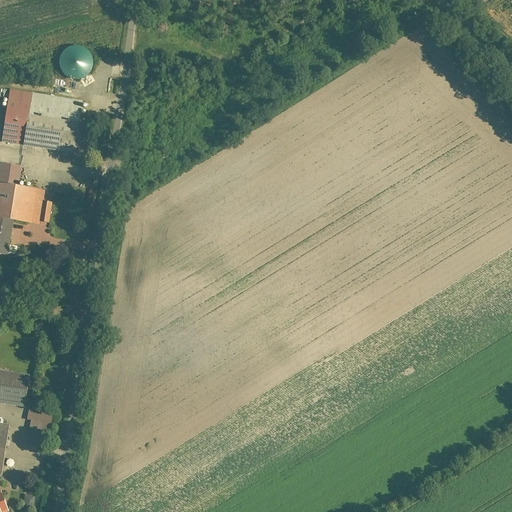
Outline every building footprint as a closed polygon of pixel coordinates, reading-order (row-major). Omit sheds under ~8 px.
[(64,78),(94,77),(93,48),(64,48),(64,78)] [(83,103),(10,92),(3,145),(75,155),(83,103)] [(0,169),(0,184),(20,188),(23,169),(1,165),(0,169)] [(0,221),(37,227),(42,193),(0,186),(0,221)] [(0,257),(10,259),(15,224),(0,222),(0,257)] [(0,403),(25,408),(30,374),(0,369),(0,403)] [(32,408),(28,434),(50,438),(54,411),(32,408)] [(0,426),(0,480),(2,481),(10,428),(0,426)] [(27,495),(26,508),(36,509),(37,496),(27,495)]
